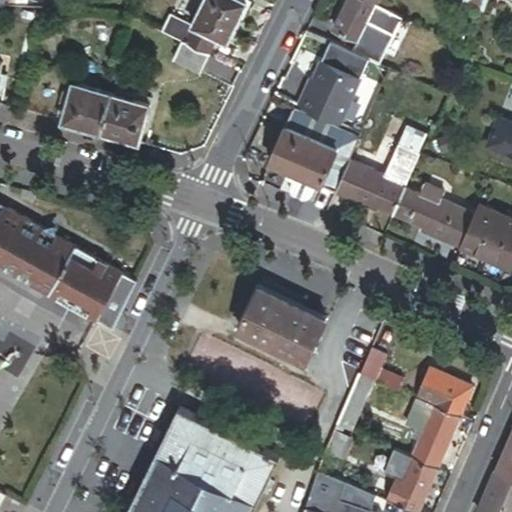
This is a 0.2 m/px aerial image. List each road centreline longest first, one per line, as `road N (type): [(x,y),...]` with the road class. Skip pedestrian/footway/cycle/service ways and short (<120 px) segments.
road 1 (residential): [(202,203),(53,511)]
road 2 (residential): [(202,203),(511,332)]
road 3 (residential): [(300,0),(202,203)]
road 4 (residential): [(0,147),(202,203)]
road 5 (residential): [(511,385),(460,511)]
